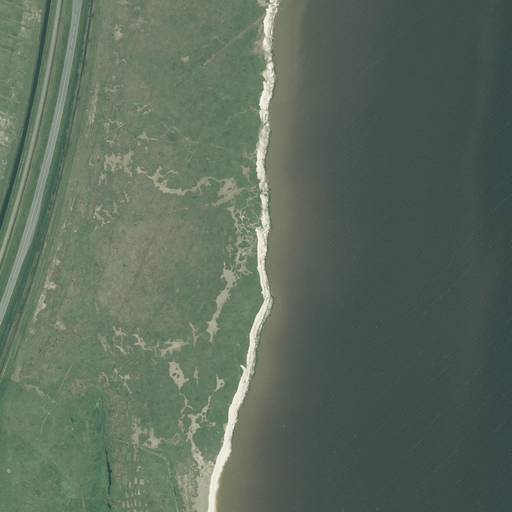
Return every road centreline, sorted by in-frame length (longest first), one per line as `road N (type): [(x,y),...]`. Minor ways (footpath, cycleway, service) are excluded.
road 1 (trunk): [(0,316),(40,191),(77,0)]
road 2 (unclassified): [(0,255),(38,115),(58,0)]
